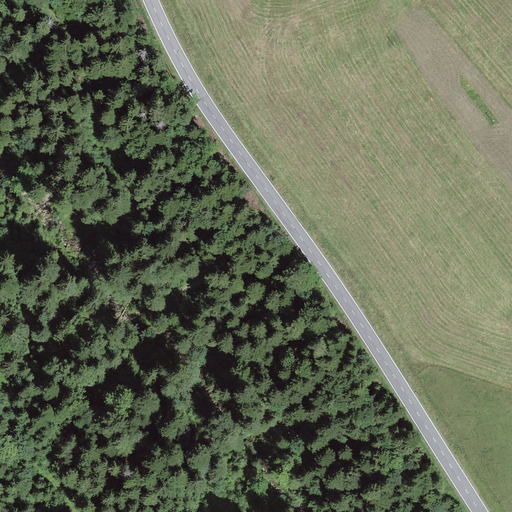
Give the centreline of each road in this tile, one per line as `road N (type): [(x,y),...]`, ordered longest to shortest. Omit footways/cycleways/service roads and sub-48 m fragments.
road 1 (secondary): [(151,0),(202,98),(337,288),(480,511)]
road 2 (track): [(71,511),(24,440),(4,391),(8,383)]
